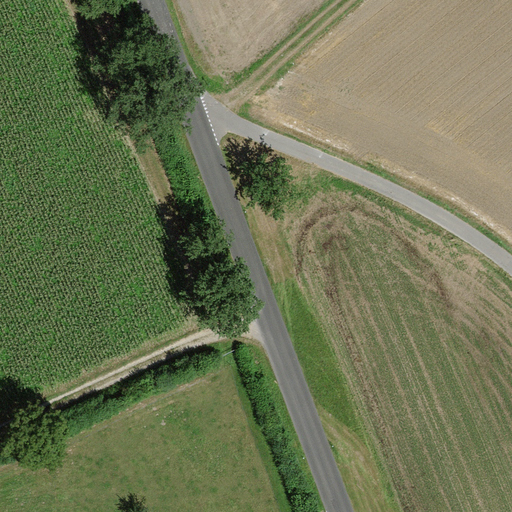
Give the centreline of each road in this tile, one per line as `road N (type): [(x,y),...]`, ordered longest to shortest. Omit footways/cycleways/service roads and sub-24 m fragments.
road 1 (tertiary): [(195,117),(341,511)]
road 2 (unclassified): [(511,271),(365,178),(217,117),(195,117)]
road 3 (track): [(0,441),(270,314)]
road 4 (tertiary): [(151,0),(195,117)]
